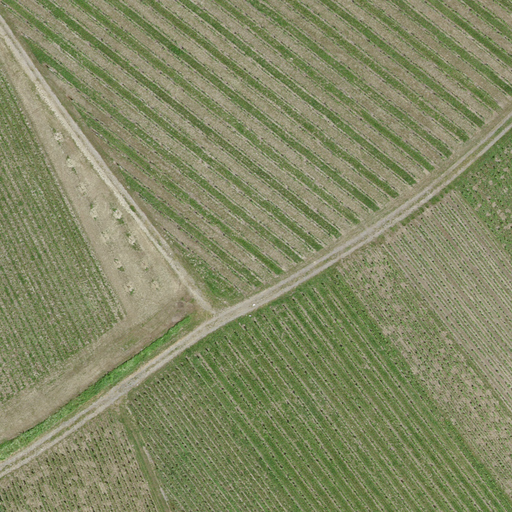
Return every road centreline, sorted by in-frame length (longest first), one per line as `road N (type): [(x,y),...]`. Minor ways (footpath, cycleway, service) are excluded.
road 1 (track): [(0,473),(197,333),(395,217),(511,119)]
road 2 (track): [(0,21),(218,321)]
road 3 (track): [(118,393),(168,511)]
